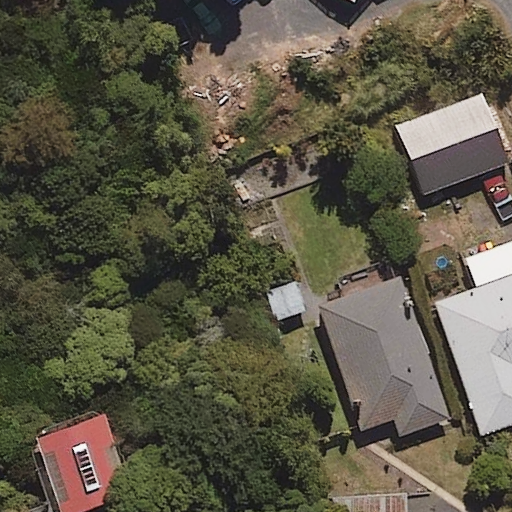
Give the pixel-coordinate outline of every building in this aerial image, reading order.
[(511,169),(511,126),(500,91),(395,128),(421,201),(511,169)] [(511,253),(464,270),(475,300),(437,313),(481,437),(511,426),(511,253)] [(448,423),(400,285),(317,314),(359,434),(394,422),(400,439),(448,423)] [(124,511),(131,510),(108,430),(40,450),(58,511),(124,511)] [(405,511),(404,495),(370,497),(371,511),(405,511)]
